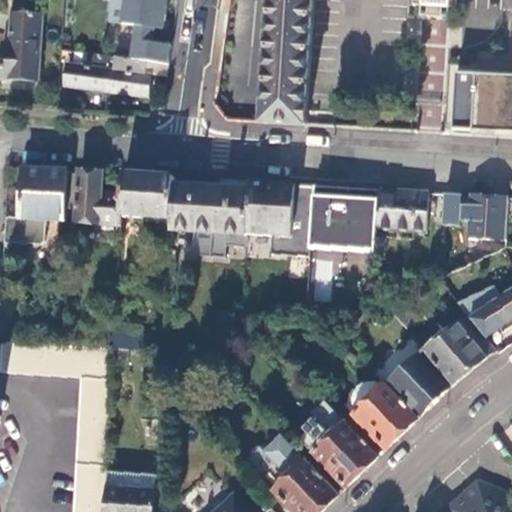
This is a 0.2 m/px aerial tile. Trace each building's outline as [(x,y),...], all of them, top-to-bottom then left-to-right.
[(163,28),(167,0),(111,0),(109,21),(139,26),(137,40),(135,39),(133,58),(147,61),(169,64),(171,45),(153,42),(155,27),(163,28)] [(511,0),(275,0),(268,124),(307,126),(314,0),(511,0)] [(457,10),(457,0),(415,0),(415,7),(428,8),(428,17),(443,17),(444,9),(457,10)] [(5,83),(41,84),(41,15),(13,14),(13,47),(4,46),(5,83)] [(112,56),(84,52),(82,65),(69,64),(66,86),(108,92),(110,69),(112,56)] [(145,74),(147,61),(133,58),(116,56),(114,70),(110,69),(108,92),(148,98),(152,75),(145,74)] [(169,64),(147,61),(145,74),(168,77),(169,64)] [(203,127),(240,142),(250,116),(214,101),(203,127)] [(421,124),(437,125),(438,109),(422,108),(421,124)] [(47,170),(24,169),(21,218),(7,218),(5,251),(32,253),(45,241),(46,220),(67,222),(69,172),(47,170)] [(97,174),(80,173),(78,223),(122,226),(122,217),(123,197),(103,195),(104,174),(97,174)] [(123,197),(122,217),(173,220),(175,186),(175,179),(147,177),(125,175),(123,197)] [(194,257),(226,259),(227,247),(247,249),(248,236),(248,234),(252,184),(234,183),(234,191),(175,186),(173,220),(172,231),(195,233),(194,257)] [(273,185),(252,184),(248,234),(291,237),(295,187),(273,185)] [(316,188),(313,228),(352,231),(352,247),(377,249),(378,231),(381,192),(346,190),(316,188)] [(405,194),(381,192),(378,231),(427,234),(430,196),(405,194)] [(463,198),(447,197),(445,223),(460,225),(463,198)] [(470,239),(507,242),(510,201),(483,199),(472,198),(470,239)] [(313,299),(332,300),(337,253),(317,251),(313,299)] [(511,324),(511,296),(489,312),(503,330),(511,324)] [(403,304),(391,312),(408,332),(419,323),(403,304)] [(498,354),(468,319),(427,354),(456,388),(475,372),(487,360),(498,354)] [(2,340),(23,341),(24,326),(3,324),(2,340)] [(60,347),(5,343),(3,373),(77,378),(79,348),(60,347)] [(79,348),(77,378),(83,378),(113,380),(114,361),(115,351),(79,348)] [(130,351),(115,351),(114,361),(129,362),(130,351)] [(425,352),(387,387),(420,422),(439,404),(456,388),(427,354),(425,352)] [(113,380),(83,378),(75,511),(105,511),(107,489),(108,475),(113,380)] [(359,413),(382,392),(378,388),(370,387),(366,387),(359,391),(355,397),(354,406),(359,413)] [(355,417),(388,452),(405,436),(420,422),(387,387),(382,392),(359,413),(355,417)] [(292,432),(316,456),(347,426),(323,402),(292,432)] [(381,459),(347,426),(316,456),(349,490),(365,475),(381,459)] [(293,511),(325,511),(326,511),(341,497),(308,463),(277,494),(293,511)] [(158,477),(108,475),(107,489),(157,491),(158,477)] [(511,511),(511,496),(494,494),(492,487),(478,483),(449,508),(449,511),(511,511)] [(155,511),(157,491),(107,489),(105,511),(155,511)] [(247,511),(234,498),(219,511),(247,511)]
